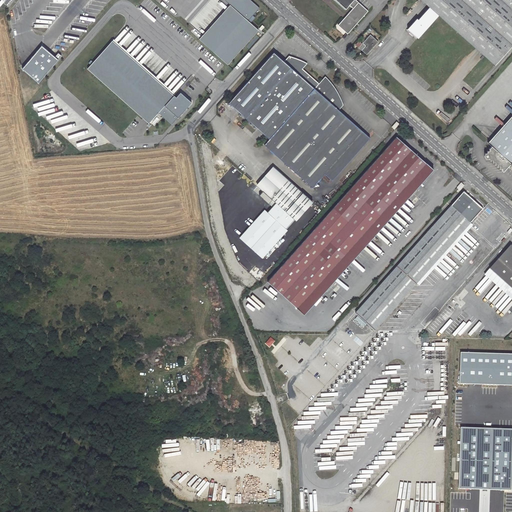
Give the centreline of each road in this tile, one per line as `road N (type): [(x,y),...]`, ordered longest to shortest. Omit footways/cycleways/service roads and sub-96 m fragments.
road 1 (unclassified): [(286,511),(282,448),(210,242),(188,127),(288,14)]
road 2 (unknown): [(189,133),(129,142),(96,125),(54,86),(75,48),(122,4),(221,90)]
road 3 (unknown): [(398,336),(310,433),(311,480),(329,486),(350,472),(415,391),(409,347)]
road 4 (tertiary): [(288,14),(511,213)]
road 5 (unknown): [(474,180),(341,331)]
road 6 (unknown): [(511,328),(447,281),(398,336)]
road 7 (unknown): [(383,54),(438,95),(481,52)]
road 8 (unknown): [(233,242),(259,274),(317,212)]
road 9 (unknown): [(43,0),(25,22),(35,44),(47,41),(81,0)]
